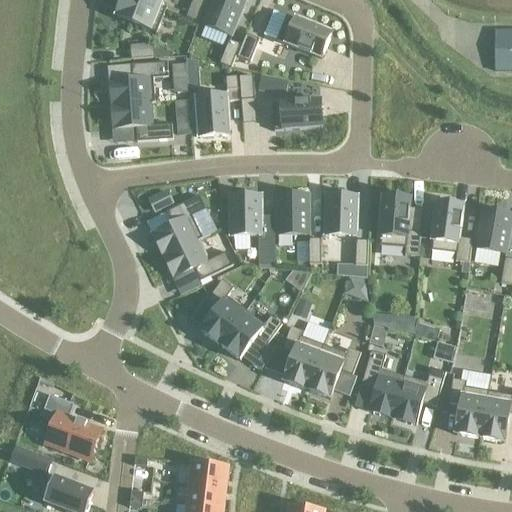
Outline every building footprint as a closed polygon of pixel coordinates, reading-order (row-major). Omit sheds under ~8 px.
[(135,0),(125,0),(117,20),(157,36),(167,13),(135,0)] [(135,0),(167,13),(167,12),(163,10),(166,0),(135,0)] [(201,0),(195,0),(187,20),(200,25),(209,3),(201,0)] [(232,39),(247,2),(242,0),(213,0),(203,27),(232,39)] [(278,44),(322,62),(333,37),(288,19),(278,44)] [(511,73),(511,33),(496,34),(496,74),(511,73)] [(260,43),(247,38),(238,60),(251,65),(260,43)] [(230,43),(221,67),(232,71),(241,48),(230,43)] [(132,63),(156,61),(155,47),(131,49),(132,63)] [(151,105),(151,106),(156,106),(154,81),(169,80),(168,65),(132,68),(133,81),(111,83),(113,108),(151,105)] [(262,77),(259,94),(271,96),(274,79),(262,77)] [(242,104),(256,103),(254,79),(240,80),(242,104)] [(240,92),(238,80),(227,81),(228,93),(240,92)] [(199,140),(231,137),(228,97),(196,100),(199,140)] [(321,104),(273,107),(275,134),(323,131),(321,104)] [(151,106),(151,105),(113,108),(114,133),(137,131),(138,145),(174,143),(173,127),(153,129),(151,106)] [(150,203),(155,214),(173,205),(168,194),(150,203)] [(231,239),(263,238),(263,198),(231,199),(231,239)] [(310,238),(310,198),(278,198),(278,238),(310,238)] [(358,239),(359,199),(327,198),(326,238),(358,239)] [(199,242),(199,243),(204,241),(193,219),(207,213),(200,199),(167,215),(173,227),(153,237),(164,259),(199,242)] [(420,260),(422,235),(409,234),(412,203),(385,201),(381,249),(406,251),(406,258),(420,260)] [(456,265),(470,267),(473,243),(461,241),(465,210),(438,206),(432,254),(457,257),(456,265)] [(507,257),(511,230),(511,217),(483,212),(476,252),(507,257)] [(209,264),(199,243),(199,242),(164,259),(175,282),(195,272),(201,285),(234,269),(227,255),(209,264)] [(276,268),(275,242),(261,243),(261,268),(276,268)] [(310,242),(310,268),(322,267),(322,242),(310,242)] [(368,269),(369,244),(357,243),(356,269),(368,269)] [(511,288),(511,262),(506,261),(502,286),(511,288)] [(221,349),(247,314),(228,300),(234,292),(223,283),(209,303),(219,310),(201,334),(221,349)] [(295,317),(306,321),(312,306),(301,302),(295,317)] [(247,314),(221,349),(241,364),(259,340),(269,347),(283,328),(272,320),(266,328),(247,314)] [(401,319),(400,334),(414,338),(415,320),(401,319)] [(388,333),(375,329),(370,346),(383,350),(388,333)] [(308,393),(325,348),(303,340),(305,335),(292,330),(283,353),(295,357),(285,385),(308,393)] [(458,351),(439,346),(434,361),(454,367),(458,351)] [(342,374),(353,379),(362,356),(349,351),(347,356),(325,348),(308,393),(331,402),(342,374)] [(369,414),(393,421),(405,379),(382,373),(387,358),(372,354),(362,389),(375,393),(369,414)] [(428,386),(405,379),(393,421),(417,428),(423,406),(437,410),(447,375),(432,371),(428,386)] [(481,441),(490,394),(466,390),(467,385),(454,382),(449,406),(462,408),(457,437),(481,441)] [(511,416),(511,397),(490,394),(481,441),(506,446),(511,417),(511,416)] [(91,465),(103,433),(70,421),(74,407),(50,398),(45,413),(58,417),(47,447),(91,465)] [(30,456),(25,468),(48,477),(53,464),(30,456)] [(148,462),(136,461),(135,469),(147,470),(148,462)] [(192,489),(226,493),(229,472),(195,467),(192,489)] [(48,489),(43,503),(46,504),(45,507),(58,511),(90,511),(92,506),(96,494),(75,487),(76,486),(70,484),(70,485),(55,479),(51,491),(48,489)] [(192,489),(190,509),(215,511),(223,511),(226,493),(192,489)] [(144,503),(144,495),(132,494),(132,502),(144,503)] [(132,502),(131,510),(143,511),(144,503),(132,502)]
